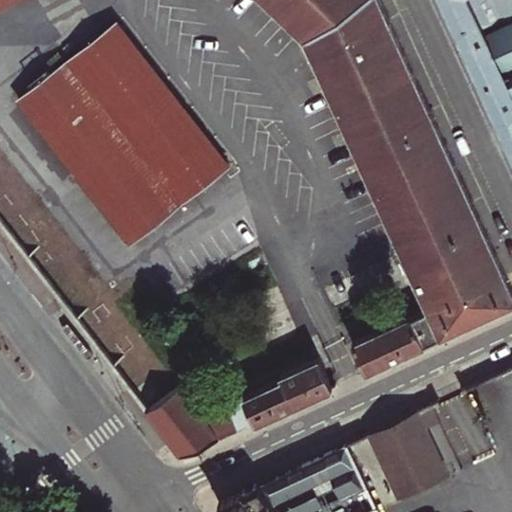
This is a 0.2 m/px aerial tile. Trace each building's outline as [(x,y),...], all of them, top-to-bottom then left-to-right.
[(511,298),(511,285),(381,0),(265,0),(304,36),(424,302),(429,314),(438,333),(511,298)] [(511,0),(443,0),(511,149),(511,0)] [(112,23),(12,102),(126,248),(226,170),(112,23)] [(366,366),(438,333),(429,314),(424,302),(413,307),(352,335),(366,366)] [(207,419),(185,391),(151,417),(179,453),(335,380),(329,367),(322,350),(227,393),(233,408),(207,419)] [(420,408),(370,431),(401,497),(450,474),(432,435),(429,428),(420,408)] [(276,503),(318,483),(333,476),(357,464),(347,442),(325,452),(320,454),(296,466),(269,478),(261,482),(269,493),(274,500),(276,503)] [(342,496),(367,485),(357,464),(333,476),(342,496)] [(333,476),(318,483),(327,503),(342,496),(333,476)] [(258,511),(254,505),(269,493),(261,482),(219,502),(226,511),(258,511)] [(282,511),(306,511),(323,505),(327,503),(318,483),(276,503),(282,511)] [(323,505),(326,511),(362,511),(376,506),(367,485),(342,496),(327,503),(323,505)] [(274,500),(269,493),(254,505),(258,511),(262,511),(271,506),(275,511),(282,511),(276,503),(274,500)]
